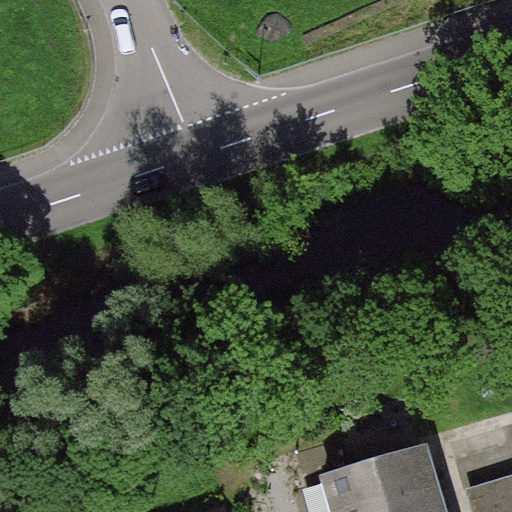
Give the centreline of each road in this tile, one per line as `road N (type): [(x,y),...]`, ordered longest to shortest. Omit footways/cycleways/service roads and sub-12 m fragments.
road 1 (secondary): [(198,157),(511,54)]
road 2 (secondary): [(0,222),(198,157)]
road 3 (unclassified): [(198,157),(129,0)]
